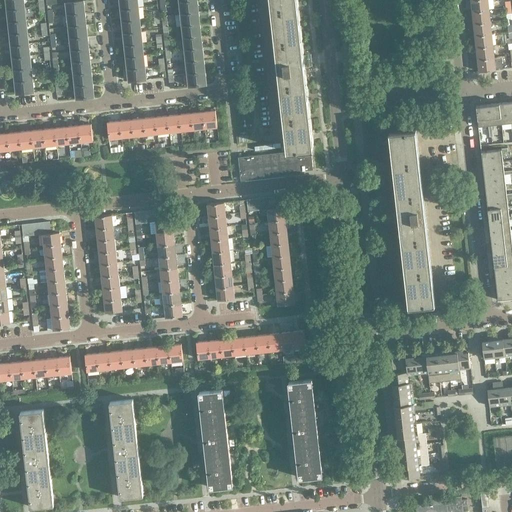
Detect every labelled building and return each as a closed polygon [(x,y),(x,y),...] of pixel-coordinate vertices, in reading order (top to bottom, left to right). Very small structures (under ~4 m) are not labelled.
[(23,0),(6,0),(8,9),(24,7),(23,0)] [(67,1),(67,2),(68,14),(85,12),(83,0),(75,1),(68,1),(67,1)] [(137,0),(120,0),(122,9),(138,7),(137,0)] [(197,0),(181,2),(182,14),(199,12),(197,0)] [(271,0),(278,54),(277,54),(278,55),(287,136),(288,149),(288,150),(311,148),(314,148),(314,147),(305,66),(304,66),(304,65),(308,65),(307,54),(303,55),(303,52),(297,0),(271,0)] [(488,0),(471,0),(473,11),(490,9),(488,0)] [(24,7),(8,9),(9,21),(26,19),(24,7)] [(138,7),(122,9),(123,21),(140,19),(138,7)] [(490,9),(473,11),(474,23),(491,21),(490,9)] [(85,12),(68,14),(69,26),(86,24),(85,12)] [(199,12),(182,14),(183,26),(200,24),(199,12)] [(26,19),(9,21),(11,33),(27,31),(26,19)] [(140,19),(123,21),(124,32),(141,30),(140,19)] [(491,21),(474,23),(476,35),(492,33),(491,21)] [(86,24),(69,26),(71,38),(87,36),(86,24)] [(200,24),(183,26),(185,38),(201,36),(200,24)] [(141,30),(124,32),(125,44),(142,43),(141,30)] [(27,31),(11,33),(12,44),(28,43),(27,31)] [(492,33),(476,35),(477,47),(493,45),(492,33)] [(87,36),(71,38),(72,50),(89,48),(87,36)] [(201,36),(185,38),(186,50),(202,48),(201,36)] [(28,43),(12,44),(13,57),(30,55),(28,43)] [(142,43),(125,44),(127,56),(144,54),(142,43)] [(493,45),(477,47),(478,58),(495,56),(493,45)] [(89,48),(72,50),(73,62),(90,60),(89,48)] [(202,48),(186,50),(187,61),(204,60),(202,48)] [(144,54),(127,56),(128,68),(145,66),(144,54)] [(30,55),(13,57),(14,68),(31,67),(30,55)] [(495,56),(478,58),(479,71),(496,69),(502,68),(501,56),(495,56)] [(90,60),(73,62),(74,74),(91,72),(90,60)] [(204,60),(187,61),(188,74),(205,72),(204,60)] [(145,66),(128,68),(129,81),(146,79),(145,66)] [(31,67),(14,68),(16,80),(32,79),(31,67)] [(91,72),(74,74),(76,86),(93,84),(91,72)] [(205,72),(188,74),(190,85),(206,84),(205,72)] [(32,79),(16,80),(17,93),(34,91),(32,79)] [(93,84),(76,86),(77,98),(94,96),(93,84)] [(511,127),(511,118),(510,101),(499,103),(501,123),(511,122),(511,128),(511,127)] [(490,124),(491,124),(501,123),(499,103),(488,104),(490,124)] [(488,104),(476,105),(478,125),(478,126),(488,125),(489,131),(492,130),(491,124),(490,124),(488,104)] [(216,110),(204,111),(205,128),(218,126),(216,110)] [(204,111),(192,112),(193,129),(205,128),(204,111)] [(180,114),(182,130),(193,129),(192,112),(180,114)] [(180,114),(168,115),(170,132),(182,130),(180,114)] [(168,115),(156,116),(158,133),(170,132),(168,115)] [(156,116),(144,117),(146,134),(158,133),(156,116)] [(146,134),(144,117),(132,119),(134,135),(146,134)] [(134,135),(132,119),(120,120),(122,137),(134,135)] [(122,137),(120,120),(108,121),(109,131),(109,132),(109,134),(110,134),(110,138),(122,137)] [(92,123),(79,125),(81,141),(94,140),(92,123)] [(79,125),(67,126),(69,143),(81,141),(79,125)] [(67,126),(55,127),(57,144),(69,143),(67,126)] [(55,127),(43,129),(45,145),(57,144),(55,127)] [(416,127),(389,129),(390,136),(399,210),(399,212),(399,211),(391,212),(392,224),(400,223),(400,222),(401,222),(401,224),(409,303),(409,305),(436,302),(427,224),(426,224),(426,223),(426,222),(417,141),(416,128),(416,127)] [(43,129),(32,130),(33,147),(45,145),(43,129)] [(32,130),(20,131),(21,148),(33,147),(32,130)] [(20,131),(8,132),(9,149),(21,148),(20,131)] [(0,150),(9,149),(8,132),(0,133),(0,150)] [(501,148),(501,149),(481,151),(482,163),(503,160),(502,152),(508,151),(507,147),(501,148)] [(239,156),(241,177),(305,170),(313,169),(311,148),(288,150),(239,156)] [(503,160),(482,163),(484,174),(504,172),(504,171),(503,160)] [(504,172),(484,174),(485,186),(505,183),(504,174),(510,173),(510,170),(504,171),(504,172)] [(505,183),(485,186),(486,197),(507,195),(506,193),(505,183)] [(507,195),(486,197),(487,208),(508,206),(507,197),(511,196),(511,192),(506,193),(507,195)] [(225,202),(208,203),(209,215),(226,213),(225,202)] [(487,208),(489,220),(509,217),(509,216),(508,206),(487,208)] [(268,208),(268,209),(269,220),(286,219),(285,207),(276,208),(270,208),(268,208)] [(162,209),(163,220),(171,219),(170,209),(163,210),(162,209)] [(226,213),(209,215),(210,227),(227,225),(226,213)] [(95,216),(97,228),(114,226),(112,214),(95,216)] [(511,215),(509,216),(509,217),(489,220),(490,231),(510,229),(509,219),(511,219),(511,215)] [(155,221),(155,222),(156,222),(157,233),(173,231),(172,219),(171,219),(163,220),(157,221),(155,221)] [(286,219),(269,220),(271,233),(287,231),(286,219)] [(227,225),(210,227),(212,239),(228,237),(227,225)] [(114,226),(97,228),(98,239),(115,237),(114,226)] [(511,228),(510,229),(490,231),(491,242),(511,240),(511,239),(511,238),(511,228)] [(51,233),(45,233),(43,234),(44,245),(61,244),(59,231),(51,232),(51,233)] [(173,231),(157,233),(158,245),(175,243),(173,231)] [(287,231),(271,233),(272,245),(289,243),(287,231)] [(115,237),(98,239),(99,252),(116,250),(115,237)] [(232,237),(228,237),(212,239),(213,251),(230,250),(234,249),(232,237)] [(511,238),(511,239),(511,240),(491,242),(493,254),(511,251),(511,242),(511,238)] [(175,243),(158,245),(160,257),(176,255),(175,243)] [(289,243),(272,245),(273,257),(290,256),(289,243)] [(61,244),(44,245),(45,258),(62,256),(61,244)] [(116,250),(99,252),(101,264),(118,262),(116,250)] [(230,250),(213,251),(214,263),(231,262),(230,250)] [(511,251),(493,254),(494,265),(511,262),(511,251)] [(176,255),(160,257),(161,269),(177,267),(176,255)] [(62,256),(45,258),(47,270),(64,268),(62,256)] [(290,256),(273,257),(275,269),(291,267),(290,256)] [(118,262),(101,264),(102,275),(119,273),(118,262)] [(231,262),(214,263),(216,275),(232,273),(231,262)] [(511,262),(494,265),(495,277),(511,274),(511,262)] [(177,267),(161,269),(162,281),(179,279),(177,267)] [(291,267),(275,269),(276,281),(292,279),(291,267)] [(64,268),(47,270),(48,281),(65,280),(64,268)] [(119,273),(102,275),(103,287),(120,285),(119,273)] [(232,273),(216,275),(217,287),(233,285),(232,273)] [(511,274),(495,277),(496,288),(511,286),(511,274)] [(179,279),(162,281),(163,293),(180,291),(179,279)] [(292,279),(276,281),(277,293),(294,291),(292,279)] [(65,280),(48,281),(50,293),(66,291),(65,280)] [(120,285),(103,287),(105,299),(121,297),(120,285)] [(233,285),(217,287),(218,299),(235,298),(233,285)] [(511,286),(496,288),(498,300),(511,298),(511,286)] [(66,291),(50,293),(51,305),(68,303),(66,291)] [(180,291),(163,293),(165,305),(181,303),(180,291)] [(294,291),(277,293),(278,304),(295,302),(294,291)] [(121,297),(105,299),(106,312),(123,310),(121,297)] [(8,298),(0,298),(0,310),(9,309),(8,298)] [(68,303),(51,305),(52,317),(69,315),(68,303)] [(181,303),(165,305),(166,317),(182,315),(181,303)] [(0,323),(10,322),(9,309),(0,310),(0,323)] [(69,315),(52,317),(54,329),(70,327),(69,315)] [(305,329),(292,331),(294,348),(306,346),(305,329)] [(292,331),(281,332),(282,349),(294,348),(292,331)] [(509,337),(503,338),(505,356),(511,355),(511,331),(508,332),(509,337)] [(281,332),(269,333),(271,350),(282,349),(281,332)] [(269,333),(257,335),(258,352),(271,350),(269,333)] [(497,333),(492,334),(494,357),(505,356),(503,338),(498,339),(497,333)] [(488,340),(482,340),(484,358),(494,357),(492,334),(487,334),(488,340)] [(257,335),(245,336),(247,353),(258,352),(257,335)] [(245,336),(233,337),(235,354),(247,353),(245,336)] [(233,337),(221,339),(223,356),(235,354),(233,337)] [(221,339),(209,340),(211,357),(223,356),(221,339)] [(211,357),(209,340),(196,341),(198,351),(197,352),(198,354),(198,358),(211,357)] [(181,343),(169,344),(171,361),(183,360),(181,343)] [(169,344),(157,346),(159,363),(171,361),(169,344)] [(157,346),(145,347),(147,364),(159,363),(157,346)] [(145,347),(133,348),(135,365),(147,364),(145,347)] [(133,348),(122,350),(123,366),(135,365),(133,348)] [(122,350),(110,351),(112,368),(123,366),(122,350)] [(110,351),(98,352),(100,369),(112,368),(110,351)] [(87,366),(88,370),(100,369),(98,352),(86,353),(87,363),(87,366)] [(468,352),(458,353),(459,369),(470,368),(468,352)] [(458,353),(447,354),(450,380),(461,379),(459,369),(458,353)] [(447,354),(437,355),(440,381),(450,380),(447,354)] [(70,355),(58,356),(60,373),(72,372),(70,355)] [(437,355),(426,357),(428,373),(429,383),(440,381),(437,355)] [(58,356),(46,358),(48,374),(60,373),(58,356)] [(416,356),(405,357),(407,371),(407,375),(418,374),(416,358),(416,356)] [(426,357),(416,358),(418,374),(428,373),(426,357)] [(46,358),(34,359),(36,376),(48,374),(46,358)] [(34,359),(22,360),(24,377),(36,376),(34,359)] [(24,377),(22,360),(10,362),(12,378),(24,377)] [(0,379),(12,378),(10,362),(0,362),(0,379)] [(396,373),(393,373),(394,383),(394,390),(395,394),(395,396),(396,400),(396,404),(397,410),(397,414),(398,425),(399,432),(399,435),(399,436),(400,439),(400,442),(400,446),(401,450),(401,456),(402,457),(402,461),(402,464),(403,467),(403,472),(404,477),(420,476),(420,474),(419,465),(429,464),(428,461),(428,454),(427,443),(425,432),(420,433),(420,430),(419,422),(414,423),(413,412),(412,402),(410,381),(408,381),(407,375),(407,371),(396,372),(396,373)] [(312,379),(289,381),(292,413),(315,411),(312,379)] [(503,381),(497,382),(499,405),(510,404),(508,386),(503,387),(503,381)] [(493,388),(487,389),(488,399),(489,406),(499,405),(497,382),(493,382),(493,388)] [(222,389),(200,391),(203,423),(226,421),(222,389)] [(110,401),(114,433),(137,431),(133,399),(110,401)] [(21,411),(24,443),(47,440),(44,408),(21,411)] [(315,411),(292,413),(296,445),(319,442),(315,411)] [(226,421),(203,423),(206,455),(229,452),(226,421)] [(137,431),(114,433),(117,465),(140,462),(137,431)] [(47,440),(24,443),(27,474),(51,472),(47,440)] [(319,442),(296,445),(299,477),(322,474),(319,442)] [(229,452),(206,455),(210,487),(233,484),(229,452)] [(140,462),(117,465),(120,497),(144,494),(140,462)] [(51,472),(27,474),(31,506),(54,504),(51,472)] [(488,491),(481,491),(482,507),(490,506),(488,491)] [(462,511),(461,496),(446,498),(415,501),(416,511),(462,511)]
